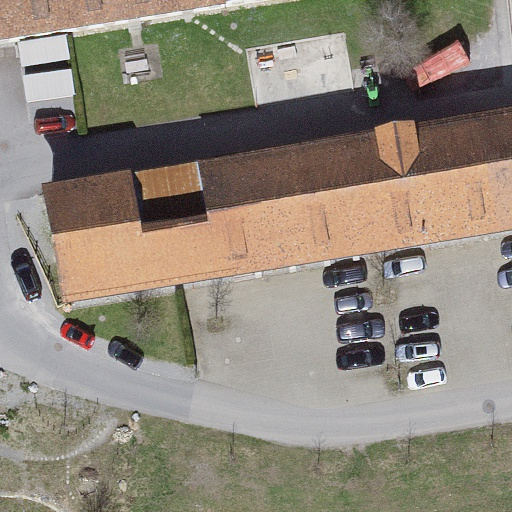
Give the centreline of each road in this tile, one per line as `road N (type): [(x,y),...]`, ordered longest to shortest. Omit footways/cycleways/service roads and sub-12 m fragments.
road 1 (track): [(511,408),(323,440),(94,386),(32,359),(5,312),(0,277)]
road 2 (unknown): [(511,58),(418,71),(0,72)]
